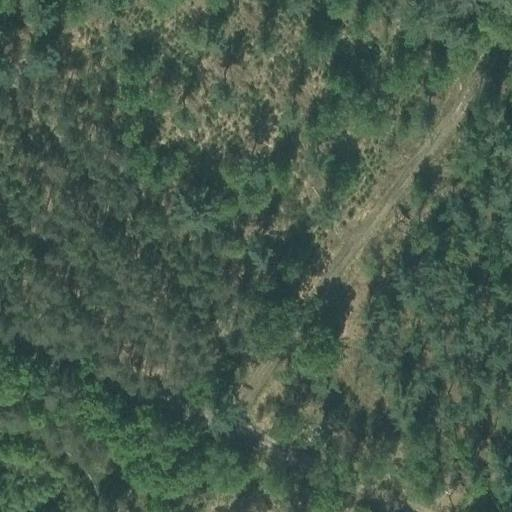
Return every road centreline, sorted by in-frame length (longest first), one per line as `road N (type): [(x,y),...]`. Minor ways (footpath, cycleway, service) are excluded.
road 1 (track): [(471,511),(0,309)]
road 2 (track): [(230,403),(511,14)]
